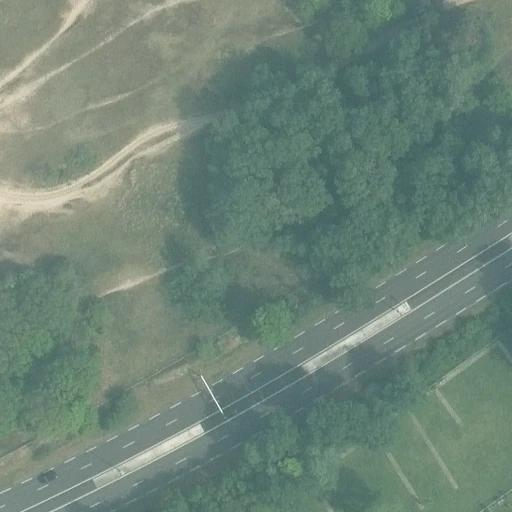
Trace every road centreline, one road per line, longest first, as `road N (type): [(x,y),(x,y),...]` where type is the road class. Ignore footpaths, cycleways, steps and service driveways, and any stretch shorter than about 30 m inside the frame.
road 1 (primary): [(511,221),(317,342),(0,509)]
road 2 (unknown): [(459,0),(308,88),(260,108),(179,122),(84,183),(48,196),(0,190)]
road 3 (primary): [(88,511),(339,375),(511,268)]
